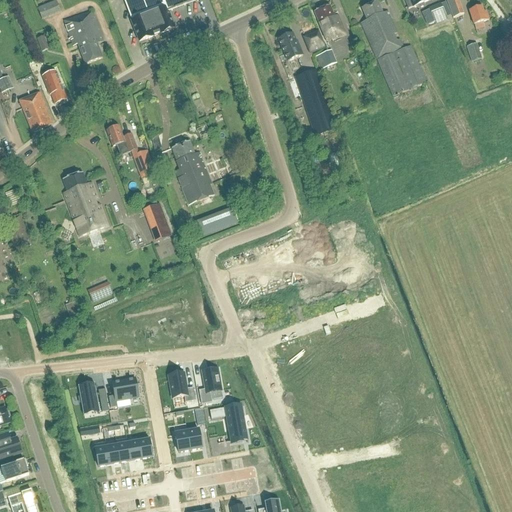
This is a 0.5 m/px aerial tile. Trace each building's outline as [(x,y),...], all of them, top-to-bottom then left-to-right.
[(166,11),(167,14),(201,1),(200,0),(122,0),(139,44),(159,36),(151,16),(166,11)] [(408,0),(413,10),(429,3),(427,0),(408,0)] [(448,0),(449,2),(448,2),(454,20),(464,17),(457,0),(448,0)] [(37,9),(41,20),(60,13),(56,2),(37,9)] [(361,24),(393,98),(426,84),(410,47),(404,50),(401,42),(397,44),(394,38),(398,36),(389,14),(384,16),(379,4),(363,11),(367,21),(361,24)] [(429,12),(435,25),(447,20),(441,7),(429,12)] [(314,14),(326,44),(345,37),(337,18),(333,19),(329,8),(314,14)] [(482,9),(470,13),(475,27),(477,32),(485,29),(484,24),(489,22),(486,13),(484,14),(482,9)] [(173,31),(167,14),(166,11),(151,16),(159,36),(173,31)] [(102,60),(97,44),(102,43),(92,14),(64,23),(73,49),(78,47),(84,66),(102,60)] [(304,40),(309,53),(324,46),(318,33),(304,40)] [(279,41),(288,64),(303,57),(300,49),(298,50),(292,36),(279,41)] [(467,49),(472,63),(482,60),(477,46),(467,49)] [(320,57),(325,70),(335,66),(329,53),(320,57)] [(296,80),(315,137),(334,130),(316,73),(296,80)] [(53,83),(45,86),(50,97),(51,97),(55,107),(57,110),(63,108),(64,110),(69,107),(60,83),(53,85),(53,83)] [(20,103),(32,134),(52,127),(40,95),(20,103)] [(141,181),(153,176),(155,176),(146,152),(139,155),(137,150),(131,135),(122,139),(118,128),(106,133),(112,148),(116,146),(120,157),(130,153),(141,181)] [(180,172),(175,174),(188,208),(214,198),(210,186),(211,186),(199,154),(194,156),(189,143),(172,150),(180,172)] [(62,181),(67,194),(63,196),(79,239),(107,228),(99,206),(97,207),(95,201),(97,201),(91,185),(88,187),(83,174),(62,181)] [(153,181),(146,183),(150,198),(157,196),(153,181)] [(9,195),(14,208),(24,204),(19,191),(9,195)] [(158,208),(143,214),(155,247),(171,241),(158,208)] [(233,212),(195,227),(201,240),(238,226),(233,212)] [(30,245),(19,218),(3,224),(7,234),(3,236),(5,242),(14,238),(19,249),(30,245)] [(108,286),(88,295),(93,305),(113,296),(108,286)] [(256,328),(250,330),(254,341),(259,339),(256,328)] [(205,391),(198,392),(201,406),(212,404),(210,394),(221,392),(218,371),(202,373),(203,381),(204,387),(205,391)] [(183,375),(168,378),(172,400),(184,398),(185,404),(195,402),(193,389),(186,391),(183,375)] [(114,397),(108,398),(110,410),(117,409),(116,403),(138,399),(135,380),(112,384),(114,397)] [(94,385),(78,388),(83,417),(84,417),(83,411),(97,409),(98,414),(99,414),(94,385)] [(102,413),(108,412),(107,402),(100,403),(102,413)] [(242,443),(242,442),(246,441),(240,407),(209,413),(211,421),(226,419),(232,423),(234,432),(229,433),(230,443),(236,442),(236,444),(242,443)] [(0,428),(1,427),(10,424),(9,420),(10,418),(9,414),(6,413),(5,409),(0,410),(0,428)] [(202,450),(200,439),(198,431),(188,433),(187,433),(190,452),(200,451),(202,450)] [(190,452),(187,433),(175,436),(178,455),(190,452)] [(0,461),(21,455),(16,439),(10,441),(7,435),(0,437),(0,461)] [(138,443),(141,461),(152,459),(148,439),(137,441),(137,443),(138,443)] [(116,447),(120,465),(130,463),(127,445),(127,440),(115,442),(116,447)] [(127,445),(130,463),(141,461),(138,443),(137,443),(127,445)] [(98,469),(109,467),(108,459),(106,449),(105,444),(94,446),(95,451),(98,469)] [(106,449),(108,459),(109,467),(120,465),(116,447),(106,449)] [(26,468),(28,467),(25,461),(1,469),(6,484),(29,476),(26,468)] [(37,511),(36,508),(37,508),(36,504),(35,505),(31,492),(8,499),(11,509),(21,505),(23,511),(37,511)] [(268,510),(265,510),(258,511),(257,511),(280,511),(279,502),(266,504),(268,510)]
